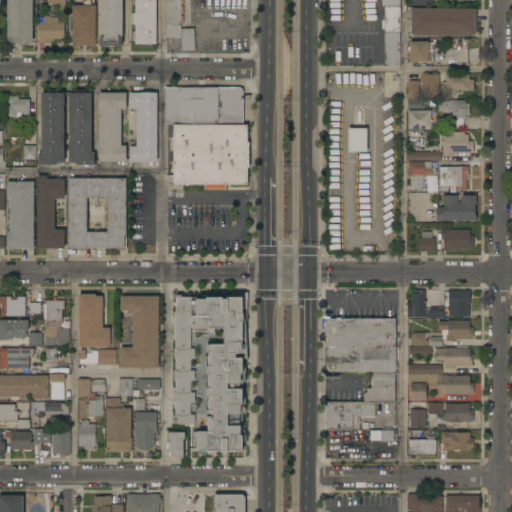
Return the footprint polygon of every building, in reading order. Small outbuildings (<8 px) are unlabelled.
[(32,0),(32,43),(27,43),(27,46),(20,46),(20,43),(7,43),(7,0),(32,0)] [(65,0),(65,5),(64,5),(64,10),(58,10),(58,5),(48,5),(48,0),(65,0)] [(72,45),(72,5),(88,5),(88,4),(82,4),(82,0),(94,0),(94,5),(95,5),(95,45),(72,45)] [(122,0),(122,46),(99,46),(99,36),(100,36),(100,0),(122,0)] [(156,0),(156,44),(135,44),(135,24),(133,24),(133,13),(135,13),(135,0),(156,0)] [(166,25),(166,0),(183,0),(183,4),(181,3),(180,25),(166,25)] [(399,0),(399,41),(400,41),(400,64),(399,64),(399,66),(384,66),(384,7),(381,7),(381,0),(399,0)] [(475,9),(475,34),(473,34),(473,36),(413,36),(413,34),(411,34),(411,9),(475,9)] [(58,17),(58,23),(64,23),(64,39),(54,39),(54,41),(44,41),(44,43),(38,43),(38,23),(42,23),(42,17),(58,17)] [(180,37),(166,37),(166,25),(180,25),(180,37)] [(182,29),(194,29),(195,50),(182,50),(182,29)] [(428,41),(428,42),(433,42),(433,60),(428,61),(428,62),(409,62),(409,41),(428,41)] [(439,98),(421,98),(421,74),(423,74),(423,73),(428,73),(428,74),(438,74),(439,98)] [(456,91),(456,94),(442,95),(442,82),(445,82),(445,76),(448,76),(448,77),(460,77),(460,76),(463,76),(463,74),(469,74),(469,80),(473,80),(473,91),(456,91)] [(419,99),(407,99),(408,80),(419,80),(419,99)] [(239,87),(240,88),(242,89),(243,91),(242,122),(218,122),(218,124),(165,123),(165,87),(239,87)] [(64,163),(56,163),(56,165),(50,165),(50,167),(39,167),(39,165),(38,165),(38,155),(39,155),(39,152),(41,152),(41,93),(48,93),(48,90),(57,90),(57,93),(64,93),(64,163)] [(76,93),(76,90),(84,90),(84,93),(91,93),(91,152),(94,152),(94,167),(83,167),(83,164),(82,164),(82,165),(76,165),(76,162),(68,162),(68,93),(76,93)] [(126,93),(126,109),(121,109),(121,145),(126,145),(126,162),(98,161),(98,93),(126,93)] [(157,93),(156,162),(130,162),(130,146),(136,146),(136,109),(129,109),(129,93),(157,93)] [(29,115),(22,115),(22,117),(7,117),(8,96),(19,96),(19,99),(29,99),(29,115)] [(447,101),(447,100),(465,100),(465,103),(469,103),(469,115),(465,115),(465,118),(463,118),(463,129),(449,129),(449,118),(447,118),(447,112),(438,112),(438,101),(447,101)] [(430,110),(430,129),(407,129),(407,110),(430,110)] [(247,125),(247,142),(249,142),(248,167),(247,167),(247,185),(226,185),(226,190),(224,190),(224,189),(205,189),(205,190),(204,190),(204,185),(173,185),(173,182),(168,182),(168,175),(173,175),(173,124),(247,125)] [(367,152),(348,152),(348,128),(367,128),(367,152)] [(452,153),(452,156),(450,156),(449,159),(444,159),(444,156),(442,156),(442,135),(451,135),(451,132),(464,132),(464,134),(468,134),(468,141),(473,141),(473,153),(452,153)] [(35,145),(35,159),(23,159),(23,145),(35,145)] [(441,152),(441,160),(406,160),(406,152),(441,152)] [(412,161),(412,162),(431,162),(431,167),(435,167),(435,175),(431,175),(431,176),(424,176),(424,191),(412,191),(412,176),(408,176),(408,173),(408,169),(408,161),(412,161)] [(468,166),(468,175),(466,175),(466,190),(456,190),(456,186),(448,186),(448,190),(444,190),(444,192),(439,192),(439,166),(468,166)] [(47,175),(47,179),(64,179),(64,198),(54,198),(54,229),(64,229),(64,248),(37,249),(37,176),(47,175)] [(126,178),(126,248),(68,248),(67,179),(126,178)] [(22,181),(22,180),(27,180),(27,181),(33,181),(33,249),(6,249),(6,231),(9,231),(9,198),(6,198),(6,181),(22,181)] [(435,221),(435,208),(443,207),(443,204),(442,204),(442,195),(457,195),(457,202),(461,202),(461,195),(476,195),(476,204),(475,204),(475,217),(476,217),(476,221),(435,221)] [(443,250),(443,239),(440,239),(440,229),(469,229),(469,236),(473,236),(473,248),(469,248),(469,250),(443,250)] [(418,252),(418,237),(422,237),(422,231),(431,231),(431,238),(435,238),(435,251),(418,252)] [(423,318),(423,317),(407,317),(407,310),(410,310),(410,293),(416,293),(416,290),(425,290),(425,310),(429,309),(429,307),(444,307),(444,318),(423,318)] [(470,290),(470,305),(469,305),(469,317),(448,317),(448,305),(448,290),(470,290)] [(79,294),(95,294),(95,296),(102,296),(102,328),(110,328),(110,347),(105,347),(105,348),(98,348),(98,347),(89,347),(89,350),(116,350),(116,365),(97,365),(97,364),(79,364),(79,350),(84,350),(84,347),(79,347),(79,294)] [(25,316),(0,316),(0,296),(10,296),(10,299),(15,299),(15,297),(17,297),(17,296),(25,297),(25,316)] [(158,296),(158,360),(160,360),(160,366),(158,366),(158,368),(119,368),(119,347),(132,347),(132,314),(127,314),(127,311),(120,311),(120,296),(158,296)] [(53,300),(53,297),(56,297),(56,300),(64,300),(64,309),(62,309),(62,322),(60,322),(60,328),(69,328),(69,346),(57,346),(57,344),(45,344),(45,319),(44,319),(44,304),(45,304),(45,300),(53,300)] [(175,297),(192,297),(192,299),(207,299),(207,297),(223,297),(223,299),(227,299),(227,297),(244,297),(245,453),(199,453),(199,449),(194,449),(193,431),(209,431),(209,420),(207,420),(207,410),(210,410),(210,396),(207,396),(207,387),(209,387),(209,374),(207,374),(207,365),(209,365),(209,352),(207,352),(206,344),(224,344),(224,328),(216,328),(216,334),(206,334),(206,331),(193,331),(193,327),(191,328),(191,348),(195,348),(195,359),(191,359),(191,371),(195,371),(195,381),(191,381),(191,393),(195,393),(195,403),(191,403),(192,415),(195,415),(195,425),(178,425),(178,416),(175,416),(175,408),(174,408),(174,386),(176,386),(176,381),(173,381),(173,371),(176,371),(175,359),(174,359),(174,349),(175,349),(175,297)] [(30,303),(41,303),(41,314),(30,314),(30,303)] [(324,373),(324,318),(395,318),(395,373),(394,373),(371,373),(324,373)] [(0,340),(0,320),(28,320),(28,331),(26,331),(26,336),(24,336),(24,337),(12,337),(12,340),(0,340)] [(447,321),(447,320),(469,320),(469,328),(473,328),(473,338),(455,339),(455,341),(446,341),(446,335),(447,335),(447,330),(438,330),(438,321),(447,321)] [(28,332),(42,333),(41,345),(28,345),(28,332)] [(425,332),(425,341),(428,341),(428,346),(412,346),(412,345),(411,345),(411,335),(412,335),(412,333),(425,332)] [(442,337),(442,346),(429,346),(429,345),(428,345),(428,338),(429,338),(429,337),(442,337)] [(432,347),(431,355),(409,355),(409,346),(432,347)] [(0,348),(33,348),(33,355),(28,355),(28,369),(0,368),(0,348)] [(56,348),(56,359),(45,359),(45,349),(56,348)] [(469,348),(469,356),(472,356),(472,366),(452,366),(452,368),(444,368),(444,360),(435,360),(435,349),(444,349),(444,348),(469,348)] [(442,365),(442,374),(441,374),(425,374),(425,373),(411,373),(411,374),(407,374),(407,365),(442,365)] [(394,373),(394,402),(375,402),(375,416),(359,416),(359,430),(325,430),(325,402),(363,402),(363,394),(364,393),(366,392),(366,388),(370,388),(372,386),(371,386),(371,373),(394,373)] [(64,374),(64,381),(63,381),(63,399),(51,399),(51,383),(50,383),(50,374),(64,374)] [(420,400),(412,400),(410,400),(410,383),(412,383),(412,374),(424,374),(424,383),(426,383),(426,400),(420,400)] [(441,377),(441,374),(442,374),(446,374),(446,376),(469,376),(469,383),(473,383),(473,394),(445,394),(445,389),(437,389),(437,377),(441,377)] [(0,375),(48,375),(48,399),(40,399),(39,401),(33,401),(33,399),(31,399),(31,395),(0,395),(0,375)] [(77,379),(79,379),(79,378),(88,378),(88,379),(90,379),(90,397),(77,397),(77,379)] [(104,379),(105,393),(100,393),(100,392),(91,392),(91,379),(104,379)] [(118,396),(118,379),(132,379),(132,396),(118,396)] [(159,379),(159,390),(138,390),(138,388),(134,388),(134,381),(138,381),(138,379),(159,379)] [(102,399),(103,399),(103,416),(95,416),(95,417),(92,417),(92,416),(88,416),(88,400),(94,400),(95,396),(102,396),(102,399)] [(106,398),(120,398),(120,403),(123,403),(123,408),(130,408),(130,441),(131,441),(131,452),(106,452),(106,398)] [(144,399),(145,410),(133,410),(133,399),(144,399)] [(45,402),(46,403),(60,403),(65,403),(65,406),(68,406),(68,414),(39,414),(39,420),(31,420),(31,402),(45,402)] [(428,403),(442,403),(442,412),(445,412),(445,404),(469,404),(469,410),(473,410),(473,421),(461,421),(461,422),(450,422),(450,421),(445,421),(445,420),(442,420),(442,414),(435,414),(435,415),(430,415),(430,414),(428,414),(428,403)] [(17,420),(0,420),(0,404),(14,404),(15,411),(17,411),(19,411),(19,414),(17,414),(17,420)] [(410,409),(426,409),(426,416),(427,416),(427,421),(426,421),(426,427),(410,427),(410,409)] [(135,412),(156,412),(156,432),(154,432),(154,446),(150,446),(150,450),(139,450),(139,446),(135,446),(135,412)] [(18,420),(30,420),(30,429),(17,428),(17,422),(18,422),(18,420)] [(78,424),(80,424),(80,421),(84,421),(84,420),(88,420),(88,421),(89,421),(89,424),(95,424),(95,446),(93,446),(93,450),(84,450),(84,446),(78,446),(78,424)] [(50,429),(50,443),(33,443),(33,429),(50,429)] [(393,431),(393,441),(381,441),(381,440),(371,440),(371,430),(393,431)] [(469,438),(473,438),(473,450),(461,450),(459,451),(454,451),(452,450),(443,450),(443,448),(441,448),(441,443),(442,443),(442,442),(441,442),(441,431),(448,431),(448,432),(469,432),(469,438)] [(31,432),(31,450),(10,450),(10,432),(31,432)] [(52,432),(70,432),(70,455),(58,455),(58,454),(52,454),(52,432)] [(185,432),(185,439),(183,439),(183,458),(171,457),(171,452),(168,452),(168,443),(167,443),(167,432),(185,432)] [(436,439),(436,454),(420,454),(420,456),(415,456),(415,454),(408,454),(408,439),(436,439)] [(127,511),(127,494),(159,494),(159,497),(161,497),(161,502),(159,502),(158,511),(127,511)] [(442,511),(410,511),(410,508),(407,508),(407,494),(428,494),(428,496),(442,496),(442,511)] [(23,511),(0,511),(0,495),(23,495),(23,511)] [(215,511),(215,508),(214,508),(214,495),(242,495),(244,497),(244,511),(215,511)] [(479,495),(479,508),(480,508),(480,511),(466,511),(466,509),(462,509),(462,511),(445,511),(445,495),(479,495)] [(122,511),(91,511),(91,504),(94,504),(94,496),(106,496),(111,496),(111,504),(122,504),(122,511)]
